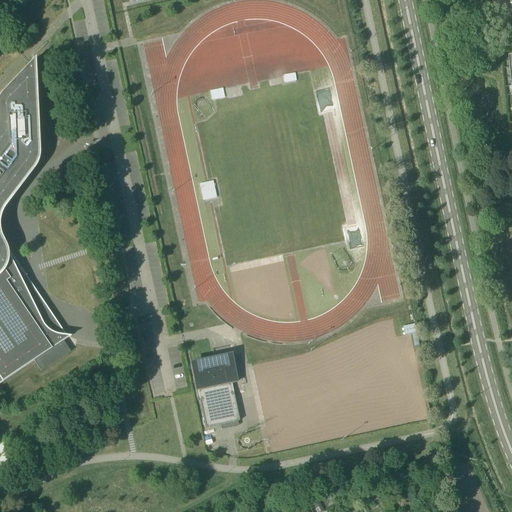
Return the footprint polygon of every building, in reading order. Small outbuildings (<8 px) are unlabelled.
[(0,272),(16,262),(9,253),(1,239),(0,237),(0,211),(1,210),(3,208),(4,206),(32,168),(35,163),(37,157),(37,151),(36,129),(33,60),(1,93),(0,94),(0,272)] [(203,200),(217,198),(214,180),(200,182),(203,200)] [(0,383),(69,337),(68,336),(66,335),(65,334),(64,333),(63,332),(62,331),(16,262),(0,272),(0,383)] [(200,400),(199,400),(205,428),(239,421),(233,393),(231,383),(237,382),(231,356),(216,359),(191,365),(196,391),(198,390),(200,400)] [(0,466),(14,453),(3,442),(0,444),(0,466)]
